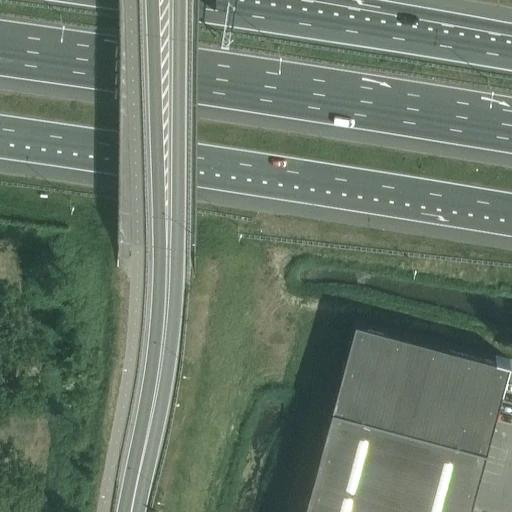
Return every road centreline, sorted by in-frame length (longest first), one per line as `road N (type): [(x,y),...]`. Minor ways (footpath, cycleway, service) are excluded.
road 1 (motorway): [(0,48),(511,127)]
road 2 (motorway): [(0,138),(511,215)]
road 3 (secondary): [(161,341),(177,249),(180,0)]
road 4 (secondary): [(152,0),(161,341)]
road 5 (motorway): [(511,53),(191,0)]
road 6 (secondary): [(161,341),(130,511)]
